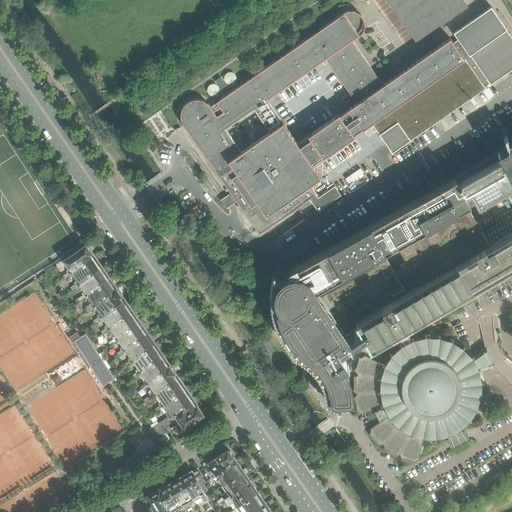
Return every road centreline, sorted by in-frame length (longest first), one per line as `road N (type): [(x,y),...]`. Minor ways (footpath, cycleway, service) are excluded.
road 1 (secondary): [(183,300),(0,35)]
road 2 (secondary): [(0,62),(170,310)]
road 3 (unknown): [(185,144),(174,159),(178,173),(216,221),(275,261),(312,251)]
road 4 (residential): [(123,488),(242,416)]
road 5 (secondary): [(256,407),(183,300)]
road 6 (secondary): [(170,310),(242,416)]
road 7 (secondary): [(328,511),(256,407)]
